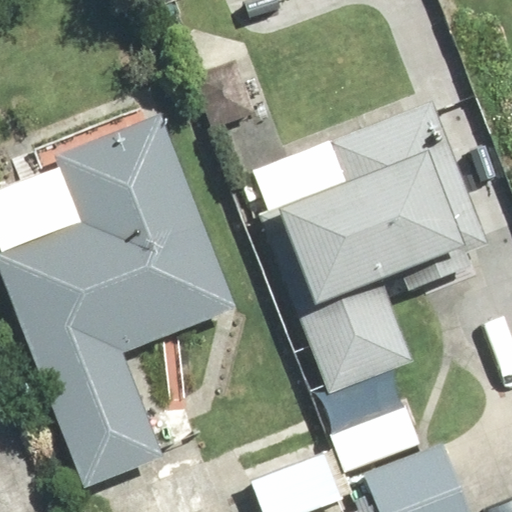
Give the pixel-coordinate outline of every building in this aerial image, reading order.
[(364,65),(349,27),(290,50),(306,88),(364,65)] [(244,66),(200,82),(218,137),(263,122),(244,66)] [(51,174),(0,193),(0,248),(96,495),(175,464),(134,360),(249,316),(165,102),(42,150),(51,174)] [(442,108),(258,173),(275,219),(271,220),(333,394),(420,363),(395,294),(408,289),(413,304),(482,279),(477,265),(486,262),(496,258),(489,239),(442,108)] [(511,252),(496,258),(486,262),(511,335),(511,252)] [(373,473),(385,506),(367,511),(481,511),(457,443),(373,473)] [(336,454),(258,484),(268,511),(321,511),(354,499),(336,454)]
